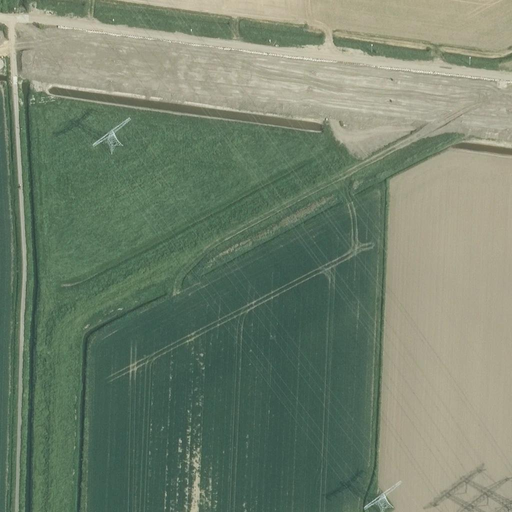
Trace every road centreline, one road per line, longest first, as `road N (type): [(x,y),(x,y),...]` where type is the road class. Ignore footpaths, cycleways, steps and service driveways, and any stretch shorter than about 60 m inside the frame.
road 1 (unclassified): [(511,81),(0,17)]
road 2 (tertiary): [(511,108),(0,45)]
road 3 (unclassified): [(13,67),(511,135)]
